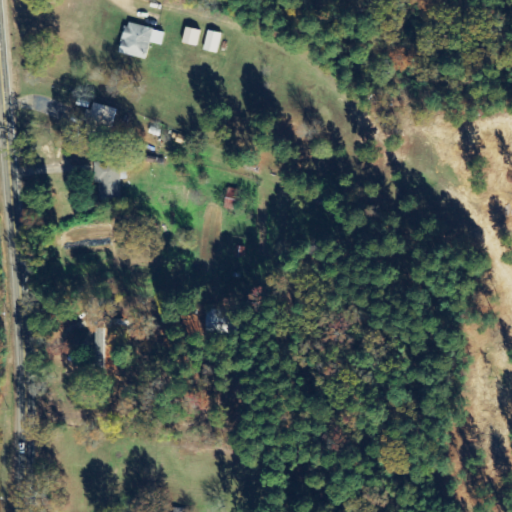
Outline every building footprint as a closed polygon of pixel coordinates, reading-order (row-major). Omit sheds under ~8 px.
[(144,61),(147,45),(160,48),(163,32),(122,25),(117,56),(144,61)] [(179,45),(194,48),(197,33),(183,29),(179,45)] [(219,35),(205,32),(201,52),(215,55),(219,35)] [(116,111),(92,104),(86,124),(111,131),(116,111)] [(119,181),(125,180),(124,165),(96,166),(97,201),(119,200),(119,181)] [(221,209),(233,212),(238,192),(226,189),(221,209)]
